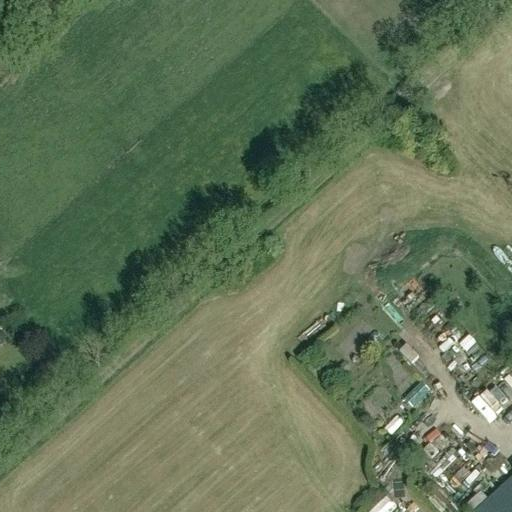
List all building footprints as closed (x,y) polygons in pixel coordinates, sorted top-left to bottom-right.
[(501,308),(495,301),(509,287),(480,258),(454,283),(489,320),(501,308)] [(437,342),(462,364),(479,346),(453,323),(437,342)] [(420,401),(437,383),(430,376),(413,395),(420,401)] [(460,414),(473,398),(452,381),(439,397),(460,414)] [(406,428),(415,442),(431,432),(422,418),(406,428)] [(472,449),(463,454),(473,472),(482,467),(472,449)] [(392,463),(407,475),(418,462),(403,450),(392,463)] [(476,495),(484,487),(474,476),(465,484),(476,495)] [(511,511),(511,478),(476,511),(511,511)]
